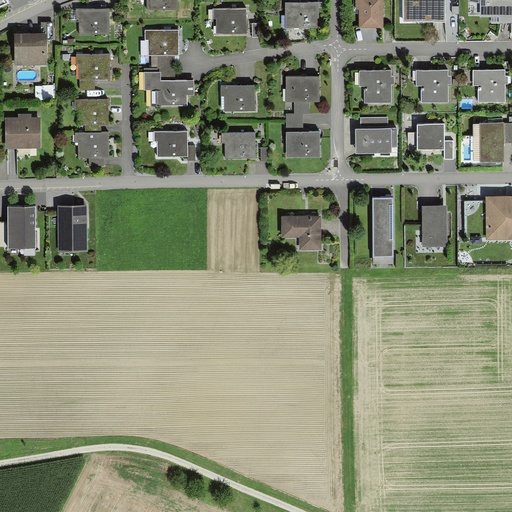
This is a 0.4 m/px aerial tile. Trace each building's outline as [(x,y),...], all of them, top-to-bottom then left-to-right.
[(176,0),(143,0),(144,9),(176,9),(176,0)] [(355,0),(356,10),(360,10),(360,27),(383,27),(383,0),(355,0)] [(402,0),(403,23),(446,22),(445,0),(402,0)] [(511,0),(469,0),(469,1),(480,3),(480,17),(499,17),(499,22),(511,22),(511,0)] [(318,2),(285,3),(286,28),(318,27),(318,2)] [(109,8),(76,9),(76,19),(79,19),(79,34),(109,33),(109,8)] [(247,8),(213,9),(214,19),(217,19),(217,34),(247,33),(247,8)] [(41,22),(41,34),(48,34),(48,40),(53,40),(53,22),(41,22)] [(178,31),(145,31),(145,42),(141,42),(141,55),(178,55),(178,31)] [(41,34),(16,34),(15,65),(47,65),(48,40),(48,34),(41,34)] [(77,55),(77,64),(79,64),(80,79),(95,79),(110,78),(109,54),(77,55)] [(447,70),(415,70),(416,85),(421,85),(421,103),(447,102),(447,70)] [(477,86),(477,102),(504,101),(504,70),(472,70),(472,86),(477,86)] [(390,71),(359,72),(359,85),(363,85),(364,104),(391,103),(390,71)] [(161,72),(144,72),(145,89),(156,89),(156,105),(185,105),(185,94),(193,94),(193,80),(161,81),(161,72)] [(317,78),(286,78),(286,101),(317,101),(317,78)] [(95,89),(95,79),(80,79),(80,89),(95,89)] [(53,86),(36,86),(36,100),(53,100),(53,86)] [(253,86),(225,87),(225,111),(253,110),(253,86)] [(108,100),(75,100),(75,110),(78,110),(78,125),(86,125),(102,125),(109,125),(108,100)] [(19,118),(5,118),(6,148),(40,148),(40,118),(31,118),(31,115),(19,115),(19,118)] [(418,126),(418,149),(444,148),(443,125),(418,126)] [(479,126),(479,159),(508,158),(507,125),(479,126)] [(390,129),(358,129),(358,150),(390,150),(390,129)] [(86,133),(75,133),(75,143),(78,143),(78,158),(89,158),(104,158),(109,158),(109,132),(102,132),(86,133)] [(156,141),(156,158),(186,158),(185,132),(153,132),(153,141),(156,141)] [(318,132),(286,133),(286,158),(319,157),(318,132)] [(253,134),(225,134),(225,159),(253,159),(253,134)] [(270,160),(270,145),(259,145),(258,159),(270,160)] [(391,197),(373,198),(373,255),(392,255),(391,197)] [(511,197),(487,198),(487,237),(511,237),(511,197)] [(87,205),(58,206),(59,250),(88,250),(87,205)] [(36,207),(7,207),(8,249),(36,249),(36,207)] [(443,207),(423,207),(423,244),(444,244),(443,207)] [(319,217),(282,218),(283,236),(300,236),(300,249),(319,248),(319,217)]
